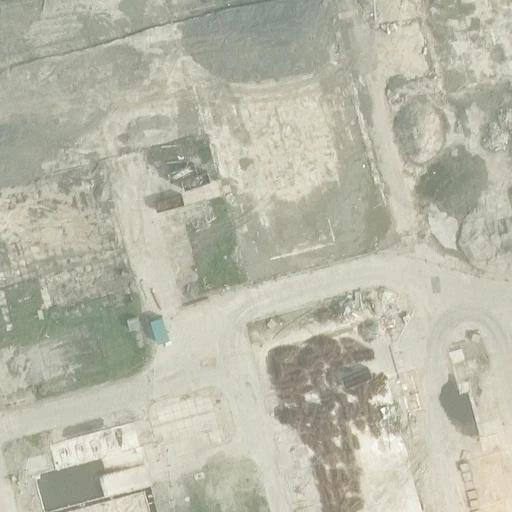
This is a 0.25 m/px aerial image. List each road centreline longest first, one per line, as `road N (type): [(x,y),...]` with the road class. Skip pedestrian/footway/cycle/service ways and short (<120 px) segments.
road 1 (unknown): [(99,0),(180,362)]
road 2 (unknown): [(353,0),(431,276)]
road 3 (unknown): [(180,362),(234,314),(276,293),(341,279),(431,276)]
road 4 (unknown): [(180,362),(0,423)]
